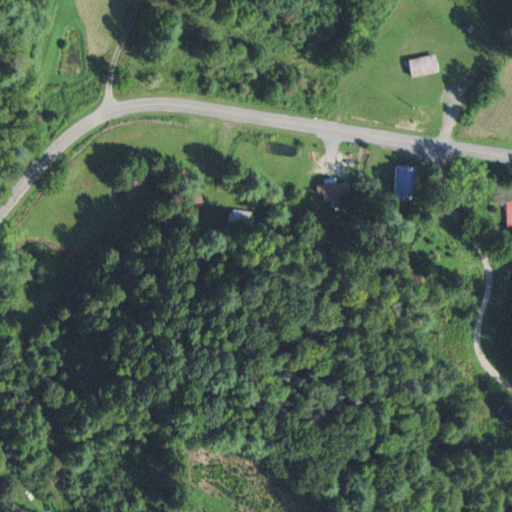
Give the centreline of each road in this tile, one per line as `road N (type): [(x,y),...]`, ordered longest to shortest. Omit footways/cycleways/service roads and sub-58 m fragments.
road 1 (residential): [(511,157),(169,104),(106,107)]
road 2 (residential): [(511,386),(480,354),(490,267),(448,204),(433,146)]
road 3 (residential): [(106,107),(39,158),(0,202)]
